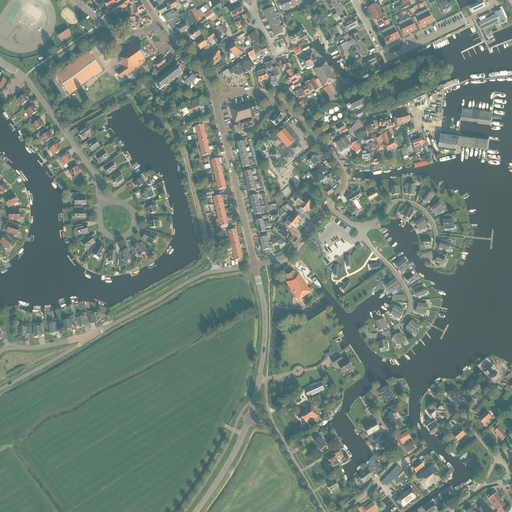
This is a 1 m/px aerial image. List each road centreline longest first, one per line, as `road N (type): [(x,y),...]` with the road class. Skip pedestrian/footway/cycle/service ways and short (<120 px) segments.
road 1 (unclassified): [(93,335),(190,280),(254,265)]
road 2 (residential): [(0,61),(28,81),(97,177),(99,201)]
road 3 (secondary): [(254,265),(214,100)]
road 4 (secondary): [(248,419),(264,336),(254,265)]
road 5 (residential): [(354,0),(387,57),(468,19)]
road 6 (residential): [(365,330),(388,332),(410,304),(362,235)]
road 7 (residential): [(340,511),(395,459),(374,409)]
road 8 (residential): [(426,257),(435,247),(434,228),(415,205),(396,201),(357,229)]
road 9 (residential): [(322,511),(271,423),(248,419)]
